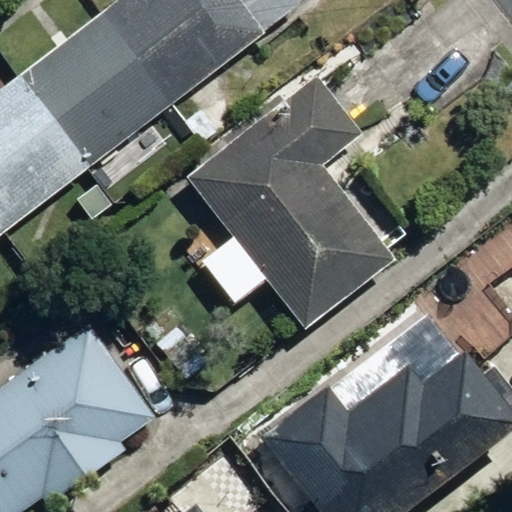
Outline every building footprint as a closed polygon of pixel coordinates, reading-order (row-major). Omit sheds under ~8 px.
[(232,0),(123,0),(0,94),(0,240),(263,40),(261,37),(232,0)] [(295,12),(286,0),(232,0),(261,37),(295,12)] [(317,174),(355,145),(311,87),(183,185),(214,226),(260,285),(301,338),(390,270),(317,174)] [(181,252),(226,311),(260,285),(214,226),(181,252)] [(115,449),(150,424),(84,330),(0,388),(0,511),(27,511),(38,505),(43,511),(45,511),(122,459),(115,449)] [(337,420),(320,397),(255,444),(304,511),(411,511),(511,439),(511,435),(459,362),(413,396),(398,376),(337,420)]
